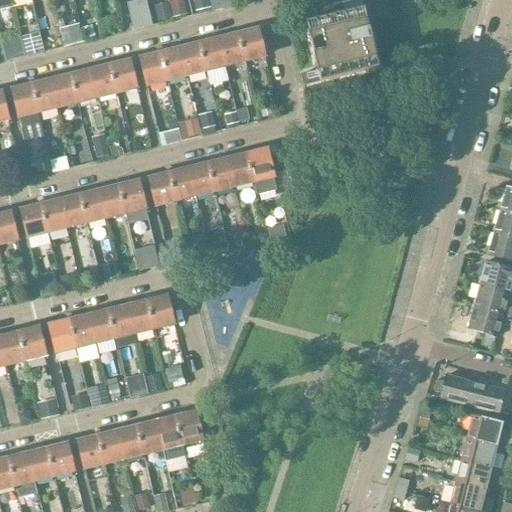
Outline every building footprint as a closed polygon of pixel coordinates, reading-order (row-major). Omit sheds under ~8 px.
[(182,0),(167,0),(172,19),(186,15),(182,0)] [(207,0),(197,0),(193,1),(196,12),(210,9),(207,0)] [(217,0),(208,0),(211,12),(220,10),(217,0)] [(364,7),(345,11),(343,1),(303,11),(318,70),(304,73),(307,84),(379,67),(368,23),(366,17),(364,7)] [(146,6),(128,10),(133,31),(151,27),(146,6)] [(167,7),(155,9),(158,22),(170,19),(167,7)] [(115,20),(99,24),(102,35),(117,31),(115,20)] [(78,25),(60,30),(64,47),(83,42),(78,25)] [(92,26),(82,28),(85,39),(95,37),(92,26)] [(258,30),(237,35),(244,62),(265,57),(258,30)] [(40,33),(20,38),(25,58),(44,53),(40,33)] [(237,35),(218,39),(225,67),(244,62),(237,35)] [(218,39),(199,44),(205,72),(225,67),(218,39)] [(199,44),(179,49),(186,76),(205,72),(199,44)] [(179,49),(160,54),(166,81),(186,76),(179,49)] [(160,54),(140,59),(147,86),(166,81),(160,54)] [(130,61),(110,66),(116,94),(136,89),(130,61)] [(110,66),(91,71),(97,98),(116,94),(110,66)] [(91,71),(71,76),(78,103),(97,98),(91,71)] [(71,76),(51,81),(58,108),(78,103),(71,76)] [(51,81),(32,86),(38,113),(58,108),(51,81)] [(32,86),(12,90),(18,118),(38,113),(32,86)] [(1,93),(0,93),(0,122),(8,120),(1,93)] [(246,109),(235,112),(235,114),(238,124),(248,121),(246,109)] [(270,109),(260,112),(262,118),(272,116),(270,109)] [(235,114),(224,116),(227,126),(238,124),(235,114)] [(210,116),(199,119),(202,130),(213,127),(210,116)] [(196,120),(184,122),(189,140),(201,137),(196,120)] [(169,132),(162,134),(165,146),(181,142),(178,130),(169,132)] [(104,142),(94,144),(97,159),(108,156),(104,142)] [(138,143),(129,145),(131,154),(141,152),(138,143)] [(118,147),(110,149),(112,159),(123,156),(122,150),(118,148),(118,147)] [(267,150),(244,156),(251,183),(273,177),(267,150)] [(244,156),(225,161),(231,188),(251,183),(244,156)] [(65,158),(51,161),(54,173),(68,170),(65,158)] [(46,159),(35,162),(38,173),(49,171),(46,159)] [(225,161),(206,165),(213,192),(231,188),(225,161)] [(206,165),(188,170),(195,197),(213,192),(206,165)] [(188,170),(167,175),(174,202),(195,197),(188,170)] [(167,175),(149,179),(155,206),(174,202),(167,175)] [(138,182),(118,187),(125,214),(145,209),(138,182)] [(118,187),(98,192),(105,219),(125,214),(118,187)] [(511,190),(506,189),(500,211),(511,214),(511,190)] [(98,192),(80,196),(86,224),(105,219),(98,192)] [(80,196),(60,201),(67,228),(86,224),(80,196)] [(60,201),(40,206),(46,233),(67,228),(60,201)] [(40,206),(21,211),(27,238),(46,233),(40,206)] [(511,214),(500,211),(494,233),(511,237),(511,214)] [(10,213),(0,215),(0,244),(17,241),(10,213)] [(282,226),(267,230),(270,243),(285,239),(282,226)] [(511,237),(494,233),(487,256),(511,262),(511,237)] [(202,235),(192,237),(198,260),(207,257),(202,235)] [(267,237),(258,239),(260,245),(268,244),(267,237)] [(224,238),(212,241),(216,256),(228,253),(224,238)] [(245,240),(235,242),(237,250),(247,248),(245,240)] [(154,247),(134,252),(139,274),(159,269),(154,247)] [(185,248),(171,251),(175,266),(189,262),(185,248)] [(116,263),(101,266),(105,283),(120,279),(116,263)] [(511,270),(486,263),(479,285),(509,293),(511,280),(511,270)] [(73,275),(59,279),(63,293),(76,290),(73,275)] [(55,281),(39,285),(42,298),(58,294),(55,281)] [(511,294),(509,293),(479,285),(474,307),(511,317),(511,312),(511,294)] [(167,297),(146,302),(153,330),(173,324),(167,297)] [(146,302),(127,307),(133,334),(153,330),(146,302)] [(127,307),(107,312),(114,339),(133,334),(127,307)] [(511,317),(474,307),(467,330),(496,338),(500,324),(511,327),(511,317)] [(107,312),(88,317),(95,344),(114,339),(107,312)] [(88,317),(69,321),(75,349),(95,344),(88,317)] [(69,321),(49,326),(55,354),(75,349),(69,321)] [(38,329),(18,334),(25,361),(45,356),(38,329)] [(18,334),(0,338),(0,342),(6,366),(25,361),(18,334)] [(179,367),(165,370),(170,390),(184,386),(179,367)] [(143,375),(125,380),(130,399),(148,395),(143,375)] [(158,375),(146,378),(150,393),(162,390),(158,375)] [(475,384),(445,377),(444,383),(436,381),(433,392),(441,394),(439,400),(469,408),(475,384)] [(115,379),(106,382),(108,393),(118,390),(115,379)] [(504,392),(475,384),(469,408),(498,415),(504,392)] [(105,386),(86,390),(86,394),(90,409),(110,404),(105,386)] [(86,394),(70,398),(74,413),(90,409),(86,394)] [(54,400),(37,404),(41,421),(58,417),(54,400)] [(24,412),(18,414),(21,426),(31,423),(29,415),(24,412)] [(195,413),(175,418),(181,445),(202,440),(195,413)] [(420,413),(417,426),(426,428),(429,415),(420,413)] [(218,417),(204,420),(208,439),(211,448),(215,447),(225,445),(218,417)] [(511,427),(501,424),(473,417),(467,439),(504,449),(507,441),(508,441),(511,427)] [(175,418),(155,423),(162,450),(181,445),(175,418)] [(155,423),(136,428),(142,455),(162,450),(155,423)] [(136,428),(117,432),(123,460),(142,455),(136,428)] [(117,432),(97,437),(104,464),(123,460),(117,432)] [(97,437),(77,442),(84,469),(104,464),(97,437)] [(467,439),(461,461),(499,471),(504,449),(467,439)] [(67,445),(47,450),(53,477),(74,472),(67,445)] [(407,449),(404,461),(416,464),(419,452),(407,449)] [(47,450),(27,455),(34,482),(53,477),(47,450)] [(27,455),(8,459),(14,487),(34,482),(27,455)] [(8,459),(0,461),(0,490),(14,487),(8,459)] [(461,461),(455,482),(492,492),(495,484),(499,471),(461,461)] [(393,499),(403,502),(408,482),(398,480),(393,499)] [(492,492),(455,482),(450,503),(482,511),(488,511),(489,510),(488,510),(492,492)] [(191,487),(178,490),(182,507),(195,504),(191,487)] [(145,494),(134,497),(138,511),(149,509),(145,494)] [(167,511),(164,495),(153,498),(156,511),(167,511)] [(417,497),(414,508),(426,511),(429,500),(417,497)] [(134,511),(132,498),(120,500),(122,511),(134,511)] [(482,511),(450,503),(447,511),(482,511)] [(511,511),(511,505),(502,503),(499,511),(511,511)]
